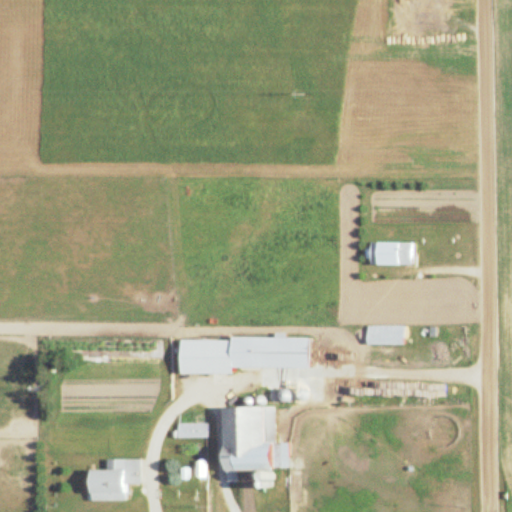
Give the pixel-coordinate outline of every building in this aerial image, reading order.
[(368,265),(410,265),(410,242),(368,242),(368,265)] [(179,373),(228,373),(228,368),(307,368),(307,337),(229,338),(229,355),(179,355),(179,373)] [(221,408),(222,483),(236,482),(236,470),(286,469),(285,442),(272,442),(272,407),(221,408)] [(205,423),(175,423),(175,437),(205,437),(205,423)] [(86,501),(124,501),(124,484),(139,484),(139,459),(104,459),(104,471),(86,471),(86,501)]
